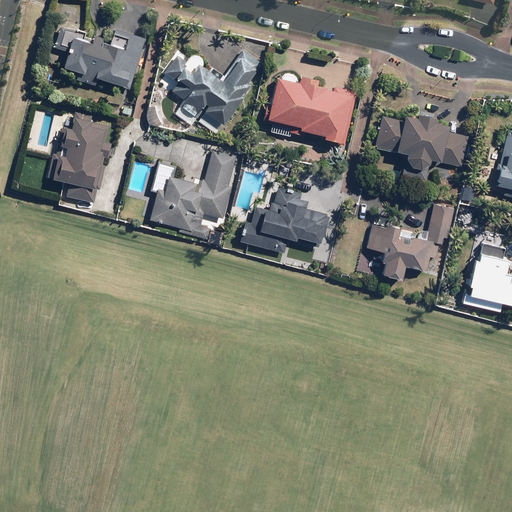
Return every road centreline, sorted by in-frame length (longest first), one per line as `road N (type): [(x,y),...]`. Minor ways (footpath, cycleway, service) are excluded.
road 1 (residential): [(511,69),(221,0)]
road 2 (unknown): [(374,36),(341,165),(320,178),(293,177)]
road 3 (unknown): [(151,0),(129,111),(103,172)]
